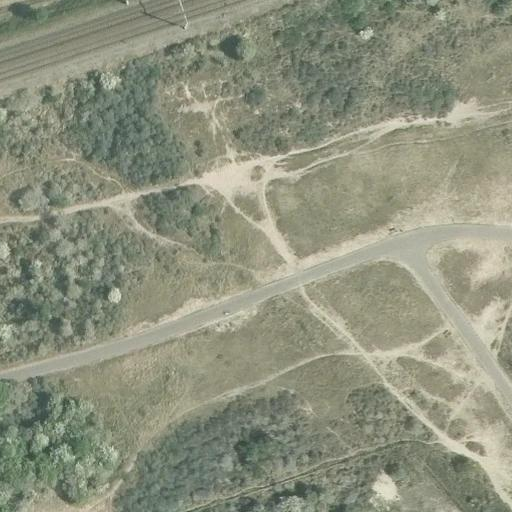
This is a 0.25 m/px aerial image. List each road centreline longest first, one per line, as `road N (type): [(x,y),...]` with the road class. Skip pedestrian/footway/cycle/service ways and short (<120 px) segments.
road 1 (unknown): [(0,221),(106,213),(376,133),(511,108)]
road 2 (unknown): [(242,172),(299,284),(511,493)]
